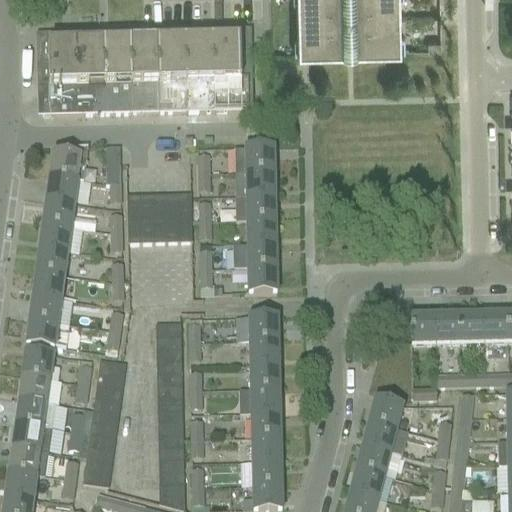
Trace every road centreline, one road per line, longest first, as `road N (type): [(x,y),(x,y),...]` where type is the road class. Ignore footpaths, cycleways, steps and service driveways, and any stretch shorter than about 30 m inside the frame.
road 1 (residential): [(310,511),(332,424),(337,289),(359,280),(481,278)]
road 2 (residential): [(481,278),(475,79)]
road 3 (residential): [(0,156),(7,0)]
